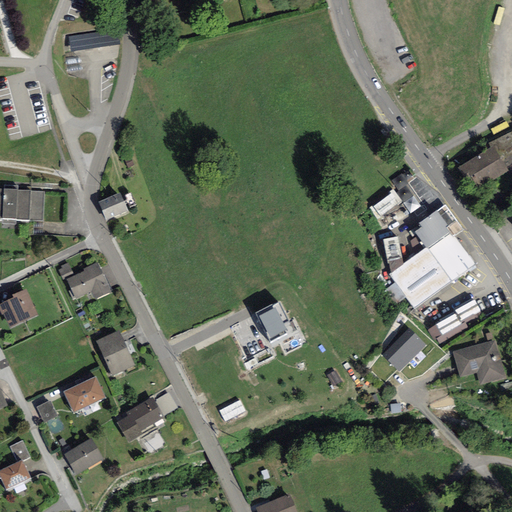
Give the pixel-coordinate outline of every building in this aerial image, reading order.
[(116,30),(68,37),(70,51),(118,45),(116,30)] [(511,178),(511,177),(511,132),(487,145),(489,149),(492,147),(508,173),(511,178)] [(474,193),(508,173),(492,147),(489,149),(457,168),(474,193)] [(394,177),(408,212),(421,207),(407,172),(394,177)] [(0,188),(0,219),(43,222),(44,191),(0,188)] [(98,202),(106,220),(128,211),(120,193),(98,202)] [(393,194),(372,208),(379,219),(401,204),(393,194)] [(452,231),(455,236),(463,231),(445,205),(437,211),(452,231)] [(415,233),(426,248),(452,231),(437,211),(419,224),(422,227),(415,233)] [(389,275),(415,310),(477,264),(455,236),(452,231),(426,248),(389,275)] [(66,279),(74,275),(68,262),(60,266),(61,268),(58,270),(63,281),(66,279)] [(112,292),(97,262),(83,269),(84,271),(74,275),(66,279),(71,290),(68,291),(72,301),(91,292),(95,300),(112,292)] [(10,328),(38,315),(26,289),(13,295),(14,298),(0,304),(0,310),(2,315),(3,314),(10,328)] [(457,310),(462,322),(482,313),(476,301),(457,310)] [(280,302),(256,313),(270,343),(289,335),(284,324),(289,321),(280,302)] [(431,328),(439,343),(466,328),(458,313),(431,328)] [(400,372),(426,345),(409,329),(382,356),(400,372)] [(113,376),(135,366),(118,331),(96,341),(113,376)] [(495,340),(452,352),(458,377),(477,373),(480,385),(505,378),(495,340)] [(63,392),(73,413),(106,398),(95,377),(63,392)] [(163,415),(163,417),(178,408),(168,393),(154,401),(163,415)] [(140,431),(164,418),(163,417),(163,415),(154,401),(152,398),(125,413),(127,416),(116,423),(128,443),(142,435),(140,431)] [(49,400),(36,407),(44,423),(58,417),(49,400)] [(241,400),(220,409),(226,421),(247,412),(241,400)] [(64,455),(77,475),(104,459),(91,438),(64,455)] [(23,461),(30,458),(22,441),(10,447),(17,462),(22,460),(23,461)] [(0,470),(0,477),(6,490),(31,478),(23,461),(22,460),(17,462),(0,470)] [(256,509),(257,511),(296,511),(289,494),(256,509)]
